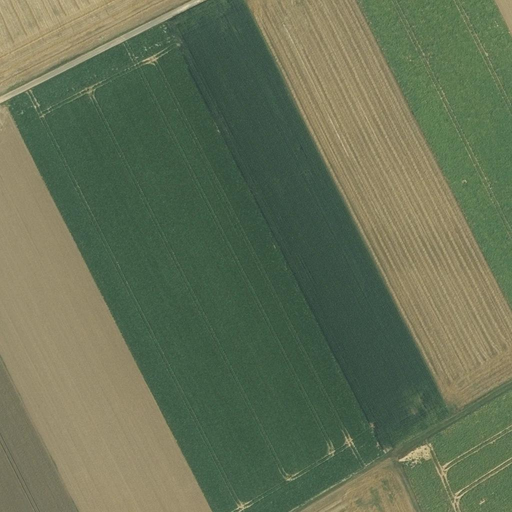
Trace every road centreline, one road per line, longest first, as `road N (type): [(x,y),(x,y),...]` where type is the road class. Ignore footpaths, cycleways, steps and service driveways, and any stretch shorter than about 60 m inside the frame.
road 1 (track): [(296,511),(511,384)]
road 2 (track): [(0,101),(201,0)]
